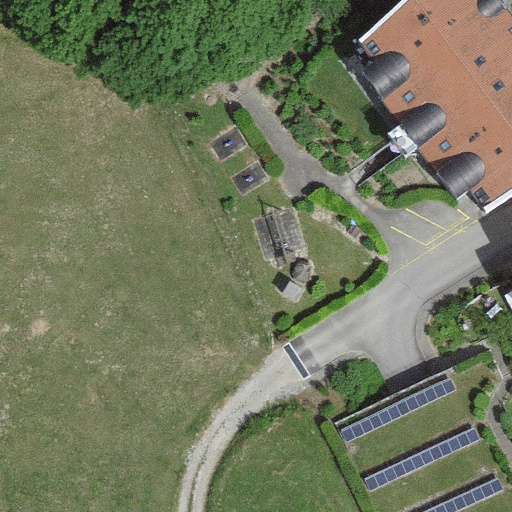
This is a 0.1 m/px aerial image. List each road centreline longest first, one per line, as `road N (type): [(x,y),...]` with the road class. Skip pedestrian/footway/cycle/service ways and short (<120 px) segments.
road 1 (residential): [(511,226),(301,361)]
road 2 (track): [(192,511),(200,458),(216,423),(301,361)]
